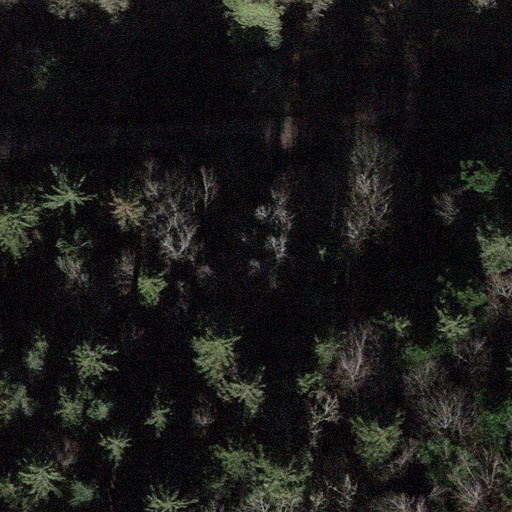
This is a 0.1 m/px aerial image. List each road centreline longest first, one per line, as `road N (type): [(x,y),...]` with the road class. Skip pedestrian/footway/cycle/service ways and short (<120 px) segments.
road 1 (track): [(0,155),(182,152),(511,107)]
road 2 (track): [(182,152),(455,175),(511,167)]
